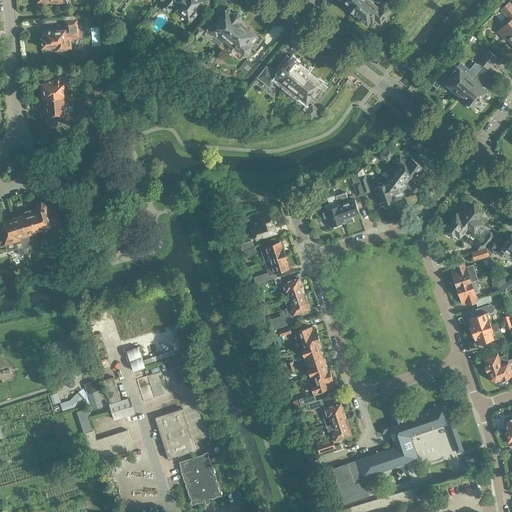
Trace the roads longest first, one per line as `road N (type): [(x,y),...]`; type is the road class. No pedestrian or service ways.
road 1 (residential): [(474,152),(299,18)]
road 2 (residential): [(461,360),(417,223)]
road 3 (residential): [(313,257),(357,393)]
road 4 (residential): [(18,123),(8,0)]
